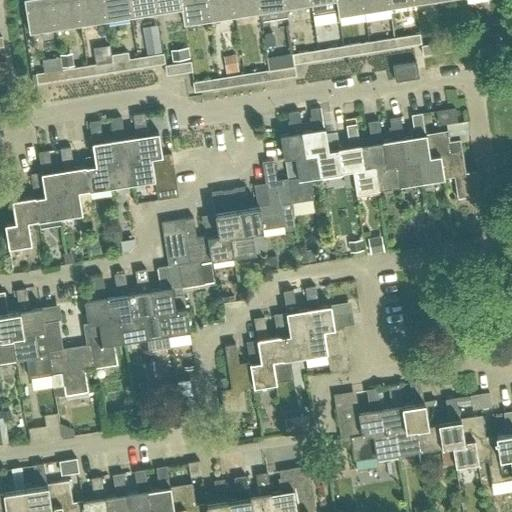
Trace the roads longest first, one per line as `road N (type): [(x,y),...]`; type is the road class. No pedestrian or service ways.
road 1 (residential): [(240,110),(236,140),(184,205),(156,211),(130,261),(0,283)]
road 2 (residential): [(192,427),(206,345),(267,284),(363,266)]
road 3 (residential): [(192,427),(197,452),(326,431),(320,385),(380,375)]
road 4 (residential): [(0,139),(32,119),(163,99),(183,117),(240,110)]
road 5 (residential): [(240,110),(381,87),(460,80),(474,89)]
road 6 (residential): [(0,457),(192,427)]
road 7 (residential): [(498,234),(474,89)]
road 8 (residential): [(363,266),(482,246),(498,234)]
road 9 (residential): [(380,375),(483,359),(511,372)]
